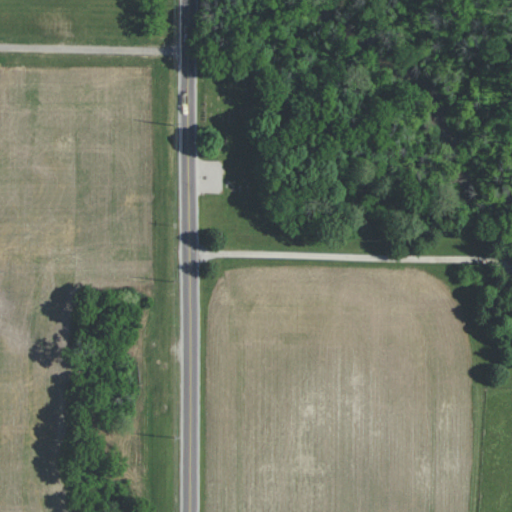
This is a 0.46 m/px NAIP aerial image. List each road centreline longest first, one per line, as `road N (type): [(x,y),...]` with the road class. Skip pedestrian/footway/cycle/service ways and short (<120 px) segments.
road 1 (tertiary): [(190,0),(188,511)]
road 2 (residential): [(189,254),(493,259),(511,270)]
